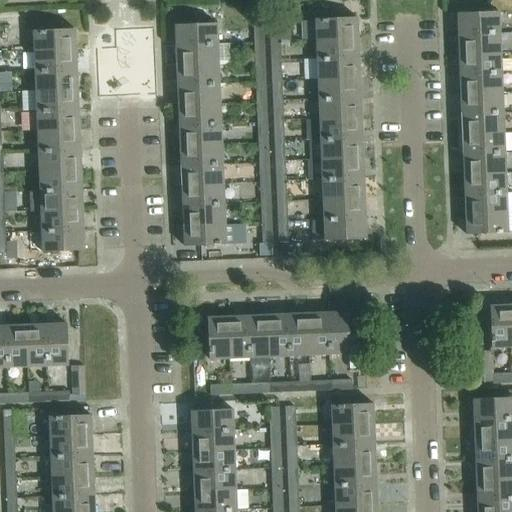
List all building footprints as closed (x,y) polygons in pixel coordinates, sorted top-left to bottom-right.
[(276,5),(276,20),(287,20),(287,5),(276,5)] [(499,13),(458,15),(459,35),(500,34),(499,13)] [(316,20),(317,41),(359,39),(358,19),(316,20)] [(287,21),(269,21),(270,43),(281,42),(288,42),(287,21)] [(254,22),(255,44),(265,44),(264,22),(254,22)] [(177,47),(218,45),(217,25),(176,27),(177,47)] [(35,53),(77,51),(76,31),(35,32),(35,53)] [(500,34),(459,35),(460,55),(501,54),(500,34)] [(359,39),(317,41),(318,61),(360,59),(359,39)] [(271,62),(282,62),(281,42),(270,43),(271,62)] [(265,63),(265,44),(255,44),(255,64),(265,63)] [(218,45),(177,47),(178,67),(219,65),(218,45)] [(77,51),(35,53),(36,73),(78,71),(77,51)] [(501,54),(460,55),(461,75),(502,74),(501,54)] [(318,61),(319,81),(360,79),(360,59),(318,61)] [(271,62),(272,83),(283,82),(282,62),(271,62)] [(256,84),(266,83),(265,63),(255,64),(256,84)] [(219,65),(178,67),(178,87),(219,85),(219,65)] [(78,71),(36,73),(37,93),(78,91),(78,71)] [(502,74),(461,75),(461,95),(502,94),(502,74)] [(319,101),(361,99),(360,79),(319,81),(319,101)] [(272,83),(273,102),(283,102),(283,82),(272,83)] [(257,104),(267,103),(266,83),(256,84),(257,104)] [(219,85),(178,87),(179,107),(220,105),(219,85)] [(78,91),(37,93),(38,113),(79,111),(78,91)] [(502,94),(461,95),(462,115),(503,114),(502,94)] [(319,101),(320,121),(362,119),(361,99),(319,101)] [(274,122),(284,122),(283,102),(273,102),(274,122)] [(258,124),(268,123),(267,103),(257,104),(258,124)] [(220,105),(179,107),(180,127),(221,125),(220,105)] [(79,111),(38,113),(39,133),(80,131),(79,111)] [(503,114),(462,115),(463,135),(504,134),(503,114)] [(320,121),(321,141),(362,139),(362,119),(320,121)] [(274,122),(275,142),(285,142),(284,122),(274,122)] [(259,144),(269,143),(268,123),(258,124),(259,144)] [(221,125),(180,127),(181,147),(222,145),(221,125)] [(80,131),(39,133),(39,153),(81,151),(80,131)] [(504,134),(463,135),(464,155),(505,154),(504,134)] [(321,141),(321,161),(363,159),(362,139),(321,141)] [(275,162),(286,162),(285,142),(275,142),(275,162)] [(260,163),(270,163),(269,143),(259,144),(260,163)] [(222,145),(181,147),(181,166),(222,165),(222,145)] [(81,151),(39,153),(40,173),(82,171),(81,151)] [(505,154),(464,155),(464,175),(505,174),(505,154)] [(322,181),(364,179),(363,159),(321,161),(322,181)] [(275,162),(276,182),(287,182),(286,162),(275,162)] [(260,183),(271,183),(270,163),(260,163),(260,183)] [(222,165),(181,166),(182,186),(223,185),(222,165)] [(82,171),(40,173),(41,193),(82,191),(82,171)] [(505,174),(464,175),(465,195),(506,193),(505,174)] [(322,181),(323,200),(365,199),(364,179),(322,181)] [(277,202),(287,201),(287,182),(276,182),(277,202)] [(261,203),(272,203),(271,183),(260,183),(261,203)] [(223,185),(182,186),(183,206),(224,205),(223,185)] [(82,191),(41,193),(42,212),(83,211),(82,191)] [(506,193),(465,195),(466,215),(507,213),(506,193)] [(323,200),(324,220),(365,219),(365,199),(323,200)] [(277,202),(278,222),(288,222),(287,201),(277,202)] [(262,223),(272,223),(272,203),(261,203),(262,223)] [(224,205),(183,206),(184,226),(225,224),(224,205)] [(83,211),(42,212),(43,232),(84,231),(83,211)] [(507,213),(466,215),(467,236),(508,234),(507,213)] [(365,219),(324,220),(324,241),(366,239),(365,219)] [(279,243),(289,243),(288,222),(278,222),(279,243)] [(263,244),(273,243),(272,223),(262,223),(263,244)] [(225,224),(184,226),(185,246),(226,245),(225,224)] [(84,231),(43,232),(43,253),(85,251),(84,231)] [(6,234),(0,234),(0,254),(7,254),(7,260),(18,259),(17,241),(7,242),(6,234)] [(263,244),(260,244),(260,256),(274,255),(273,243),(263,244)] [(289,243),(279,243),(280,259),(290,258),(289,243)] [(511,348),(511,339),(511,308),(490,309),(492,350),(511,348)] [(328,314),(330,356),(349,355),(350,371),(365,370),(364,337),(350,338),(349,313),(328,314)] [(328,314),(308,315),(310,357),(330,356),(328,314)] [(288,316),(290,357),(310,357),(308,315),(288,316)] [(288,316),(268,317),(270,358),(290,357),(288,316)] [(270,358),(268,317),(248,318),(250,359),(270,358)] [(208,319),(210,361),(230,360),(228,318),(208,319)] [(248,318),(228,318),(230,360),(250,359),(248,318)] [(47,326),(49,368),(69,367),(68,325),(47,326)] [(29,368),(49,368),(47,326),(27,327),(29,368)] [(7,327),(0,327),(0,369),(9,369),(7,327)] [(9,369),(29,368),(27,327),(7,327),(9,369)] [(493,382),(493,374),(493,351),(474,352),(475,383),(493,382)] [(73,367),(74,395),(86,394),(85,367),(73,367)] [(493,382),(493,385),(511,384),(511,373),(493,374),(493,382)] [(353,391),(353,390),(352,380),(331,381),(331,391),(353,391)] [(331,391),(331,381),(311,382),(311,392),(331,391)] [(40,382),(29,382),(30,392),(40,392),(40,382)] [(311,392),(311,382),(291,383),(292,393),(311,392)] [(272,394),(271,383),(251,384),(252,395),(272,394)] [(292,393),(291,383),(271,383),(272,394),(292,393)] [(252,395),(251,384),(231,385),(232,396),(252,395)] [(231,385),(211,386),(211,396),(232,396),(231,385)] [(30,404),(50,403),(50,392),(30,393),(30,404)] [(50,403),(71,402),(71,401),(70,395),(70,392),(50,392),(50,403)] [(10,404),(30,404),(30,393),(10,394),(10,404)] [(10,394),(0,394),(0,404),(10,404),(10,394)] [(475,422),(511,420),(511,399),(474,401),(475,422)] [(332,428),(374,427),(373,406),(331,408),(332,428)] [(270,430),(280,430),(279,407),(269,408),(270,430)] [(285,407),(286,429),(297,429),(296,407),(285,407)] [(14,410),(3,410),(4,419),(14,418),(14,410)] [(193,433),(235,432),(234,411),(192,413),(193,433)] [(50,438),(92,436),(91,416),(49,418),(50,438)] [(5,440),(15,440),(14,418),(4,419),(5,440)] [(511,420),(475,422),(475,442),(511,440),(511,420)] [(374,427),(332,428),(333,448),(375,447),(374,427)] [(287,449),(297,449),(297,429),(286,429),(287,449)] [(280,430),(270,430),(271,450),(281,450),(280,430)] [(235,432),(193,433),(193,453),(235,452),(235,432)] [(51,458),(93,456),(92,436),(50,438),(51,458)] [(5,460),(16,460),(15,440),(5,440),(5,460)] [(511,440),(475,442),(476,462),(511,460),(511,440)] [(375,447),(333,448),(334,468),(376,466),(375,447)] [(297,449),(287,449),(288,469),(298,469),(297,449)] [(281,450),(271,450),(272,470),(282,470),(281,450)] [(235,452),(193,453),(194,473),(236,472),(235,452)] [(52,479),(94,477),(93,456),(51,458),(52,479)] [(6,481),(17,480),(16,460),(5,460),(6,481)] [(511,460),(476,462),(477,482),(511,480),(511,460)] [(376,466),(334,468),(335,487),(377,486),(376,466)] [(298,469),(288,469),(288,489),(299,489),(298,469)] [(282,470),(272,470),(273,490),(283,490),(282,470)] [(236,472),(194,473),(195,493),(237,492),(236,472)] [(53,498),(95,496),(94,477),(52,479),(53,498)] [(7,501),(18,500),(17,480),(6,481),(7,501)] [(511,480),(477,482),(478,501),(511,500),(511,480)] [(377,486),(335,487),(336,507),(378,506),(377,486)] [(299,489),(288,489),(289,509),(300,508),(299,489)] [(283,490),(273,490),(273,510),(284,510),(283,490)] [(237,492),(195,493),(195,511),(224,511),(238,511),(237,492)] [(53,511),(95,511),(95,496),(53,498),(53,511)] [(7,511),(18,511),(18,500),(7,501),(7,511)] [(511,511),(511,500),(478,501),(478,511),(511,511)]
